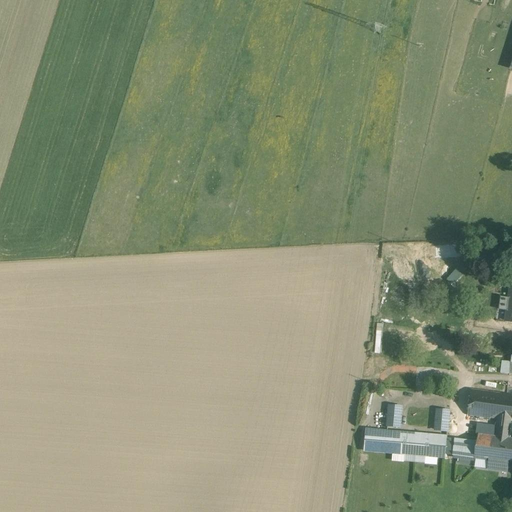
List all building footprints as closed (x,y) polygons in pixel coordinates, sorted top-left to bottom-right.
[(454,285),(463,276),(457,269),(447,279),(454,285)] [(511,285),(508,299),(503,298),(501,310),(507,311),(505,321),(511,322),(511,285)] [(511,361),(501,361),(501,374),(511,374),(511,361)] [(496,418),(511,420),(511,417),(511,395),(473,390),(469,414),(496,418)] [(387,426),(399,427),(401,408),(389,406),(387,426)] [(435,430),(447,431),(449,411),(437,410),(435,430)] [(496,418),(494,436),(509,439),(511,420),(496,418)] [(414,462),(416,435),(366,430),(364,450),(404,454),(404,461),(414,462)] [(475,457),(511,462),(511,439),(509,439),(494,436),(478,434),(477,443),(475,457)] [(445,458),(447,437),(416,435),(414,462),(425,463),(426,456),(445,458)] [(475,457),(477,443),(455,440),(453,454),(475,457)]
